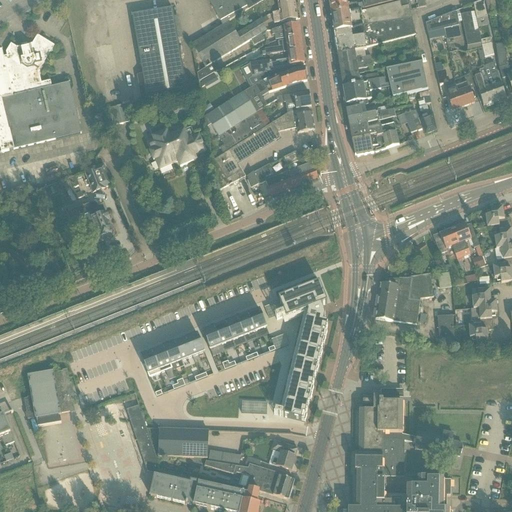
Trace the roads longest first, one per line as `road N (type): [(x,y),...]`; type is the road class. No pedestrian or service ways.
road 1 (residential): [(322,434),(157,419),(127,348),(274,290)]
road 2 (residential): [(338,180),(0,322)]
road 3 (unknown): [(20,28),(41,23),(68,44),(93,139),(0,162)]
road 4 (residential): [(347,176),(511,109)]
road 5 (tertiary): [(331,135),(312,0)]
road 6 (tertiary): [(322,434),(356,310)]
